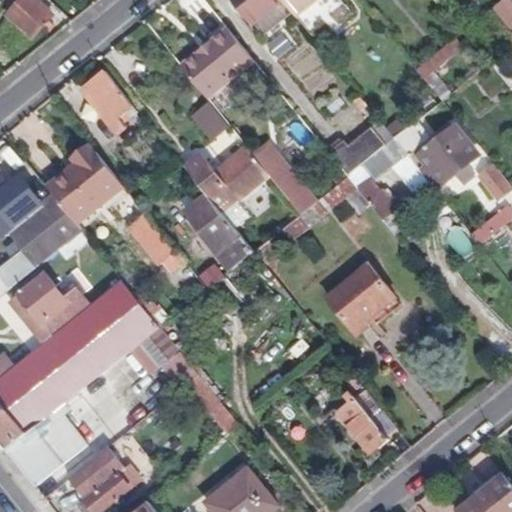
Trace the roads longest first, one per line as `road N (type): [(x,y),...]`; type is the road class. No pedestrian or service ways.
road 1 (residential): [(369,511),(511,397)]
road 2 (residential): [(0,108),(134,0)]
